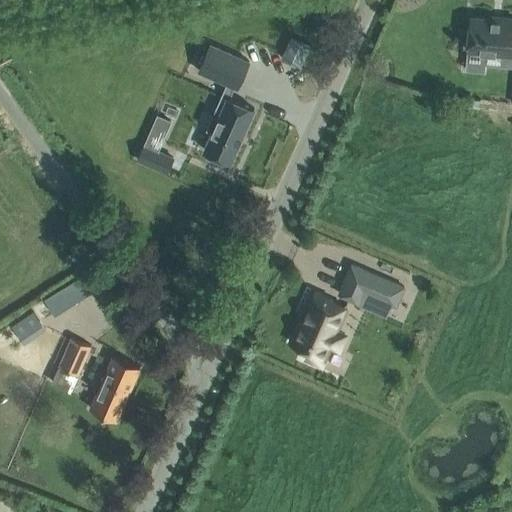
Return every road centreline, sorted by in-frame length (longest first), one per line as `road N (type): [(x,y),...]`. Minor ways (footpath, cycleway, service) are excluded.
road 1 (unclassified): [(206,373),(372,0)]
road 2 (unclassified): [(206,373),(0,81)]
road 3 (unclassified): [(144,511),(206,373)]
